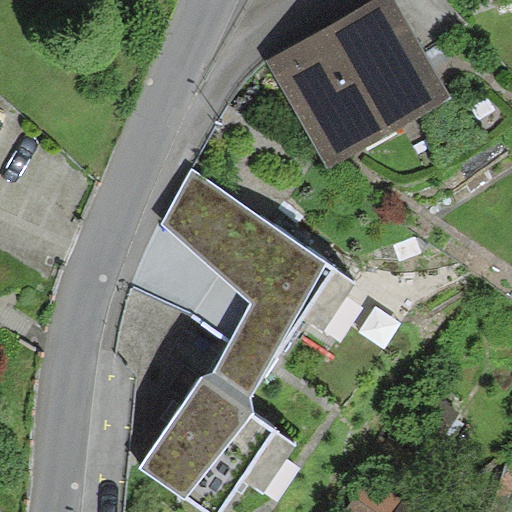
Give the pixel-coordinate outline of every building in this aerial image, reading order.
[(436,81),(387,0),(373,0),(286,53),(339,140),(436,81)] [(511,0),(491,0),(485,2),(509,77),(511,76),(511,0)] [(277,220),(190,174),(166,214),(258,280),(211,356),(255,384),(301,309),(323,322),(356,269),(277,220)] [(255,384),(211,356),(142,462),(220,511),(245,473),(262,484),(296,431),(245,398),(255,384)] [(390,511),(366,496),(355,511),(390,511)]
